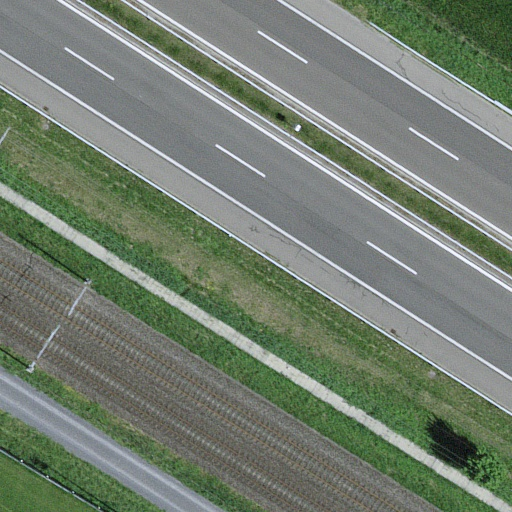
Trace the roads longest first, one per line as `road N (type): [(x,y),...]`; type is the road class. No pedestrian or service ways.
road 1 (motorway): [(0,7),(511,336)]
road 2 (motorway): [(511,189),(217,0)]
road 3 (track): [(179,511),(0,397)]
